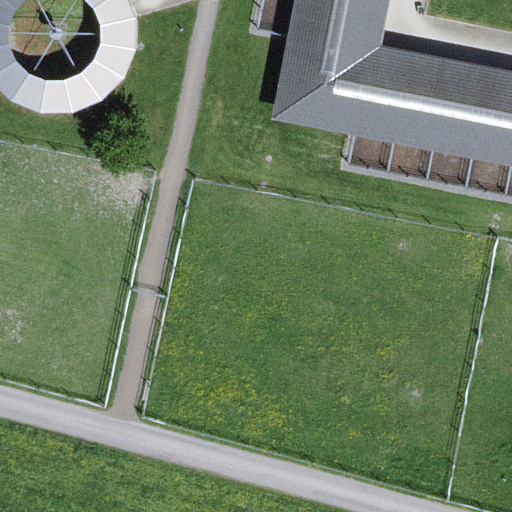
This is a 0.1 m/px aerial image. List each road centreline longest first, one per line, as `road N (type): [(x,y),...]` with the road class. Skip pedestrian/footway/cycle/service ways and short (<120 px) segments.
road 1 (track): [(121,432),(207,0)]
road 2 (track): [(0,399),(416,511)]
